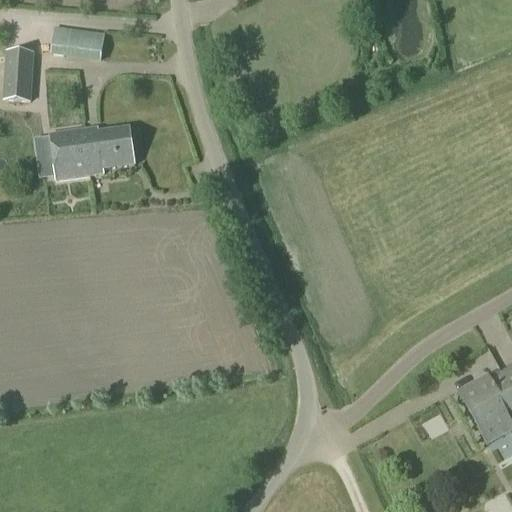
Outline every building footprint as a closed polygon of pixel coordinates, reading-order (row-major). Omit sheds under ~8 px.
[(107,64),(111,38),(61,31),(57,57),(107,64)] [(28,105),(31,57),(5,56),(2,103),(28,105)] [(48,80),(47,96),(69,96),(69,81),(48,80)] [(86,147),(91,179),(104,178),(103,173),(135,168),(130,130),(98,135),(97,131),(86,132),(86,133),(87,133),(89,147),(86,147)] [(87,133),(86,133),(86,132),(50,137),(56,184),(91,179),(86,147),(89,147),(87,133)] [(488,379),(458,396),(486,447),(511,432),(511,369),(490,382),(488,379)]
